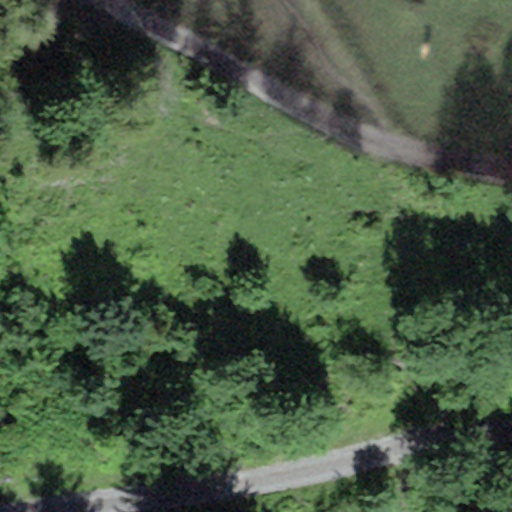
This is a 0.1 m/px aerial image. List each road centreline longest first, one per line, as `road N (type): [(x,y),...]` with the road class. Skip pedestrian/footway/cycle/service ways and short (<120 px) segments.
road 1 (track): [(511,435),(0,511)]
road 2 (track): [(115,0),(313,116),(511,187)]
